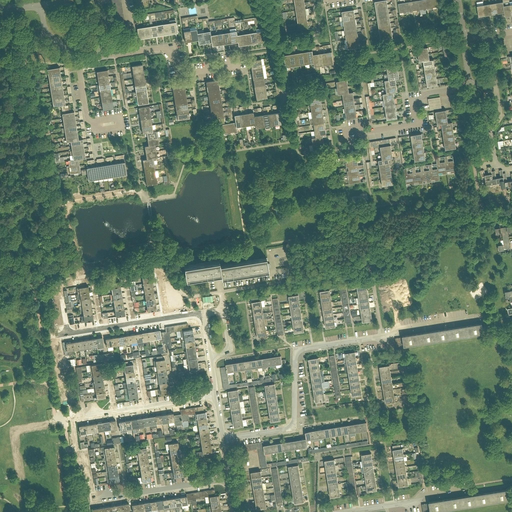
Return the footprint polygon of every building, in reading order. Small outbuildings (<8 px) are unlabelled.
[(418,0),(412,1),(413,12),(413,10),(417,10),(417,11),(420,11),(418,0)] [(423,10),(426,10),(424,0),(420,0),(418,0),(420,11),(420,9),(423,9),(423,10)] [(430,9),(433,9),(431,0),(424,0),(426,10),(427,10),(426,8),(430,8),(430,9)] [(438,0),(431,0),(433,9),(433,7),(436,7),(437,8),(440,8),(438,0)] [(410,12),(413,12),(412,1),(405,3),(407,13),(407,11),(410,11),(410,12)] [(503,6),(504,5),(503,2),(503,1),(496,3),(498,13),(504,12),(503,6)] [(503,6),(504,12),(505,16),(511,15),(510,4),(509,1),(503,2),(504,5),(503,6)] [(305,2),(295,4),(296,10),(306,9),(305,5),(308,4),(308,2),(305,2)] [(483,3),(483,5),(485,15),(492,14),(490,4),(487,4),(486,2),(483,3)] [(403,12),(403,13),(407,13),(405,3),(398,4),(400,14),(400,12),(403,12)] [(492,14),(498,13),(496,3),(490,4),(492,14)] [(479,16),(485,15),(483,5),(477,6),(479,16)] [(158,36),(156,25),(153,26),(151,16),(153,15),(153,13),(148,14),(149,16),(150,26),(152,37),(158,36)] [(308,21),(298,23),(299,29),(309,28),(308,21)] [(169,23),(171,34),(177,33),(176,22),(169,23)] [(165,35),(171,34),(169,23),(163,24),(165,35)] [(158,36),(165,35),(163,24),(156,25),(158,36)] [(145,38),(152,37),(150,26),(144,27),(145,38)] [(139,39),(145,38),(144,27),(137,28),(139,39)] [(197,33),(197,29),(190,30),(192,41),(198,40),(197,33)] [(185,42),(192,41),(190,30),(183,31),(185,42)] [(211,35),(210,31),(203,32),(205,43),(211,42),(212,42),(211,35)] [(237,35),(236,31),(230,32),(231,43),(238,42),(237,35)] [(256,32),(258,43),(264,41),(262,31),(256,32)] [(225,44),(231,43),(230,32),(223,33),(225,44)] [(251,44),(258,43),(256,32),(249,33),(251,44)] [(218,45),(225,44),(223,33),(217,34),(218,45)] [(245,45),(251,44),(249,33),(243,34),(245,45)] [(238,46),(245,45),(243,34),(237,35),(238,42),(238,46)] [(418,55),(429,54),(428,47),(417,49),(418,55)] [(430,60),(429,54),(418,55),(419,62),(423,61),(430,60)] [(251,67),(262,65),(261,59),(250,60),(251,67)] [(424,67),(435,66),(434,59),(430,60),(423,61),(424,67)] [(133,72),(143,71),(142,64),(132,66),(133,72)] [(252,73),(263,72),(262,65),(251,67),(252,73)] [(387,73),(398,72),(397,65),(386,67),(387,73)] [(425,74),(436,72),(435,66),(424,67),(425,74)] [(98,78),(108,76),(107,70),(97,71),(98,78)] [(134,79),(144,77),(143,71),(133,72),(134,79)] [(253,80),(264,78),(263,72),(252,73),(253,80)] [(395,79),(399,78),(398,72),(387,73),(388,79),(388,80),(395,79)] [(426,80),(437,79),(436,72),(425,74),(426,80)] [(99,84),(109,83),(108,76),(98,78),(99,84)] [(135,85),(145,83),(144,77),(134,79),(135,85)] [(254,86),(265,84),(264,78),(253,80),(254,86)] [(396,85),(395,79),(388,80),(388,79),(385,80),(386,87),(396,85)] [(437,79),(426,80),(427,87),(438,85),(437,79)] [(337,88),(348,86),(347,80),(336,81),(337,88)] [(100,91),(110,89),(109,83),(99,84),(100,91)] [(136,91),(146,90),(145,83),(135,85),(136,91)] [(255,93),(266,91),(265,84),(254,86),(255,93)] [(393,92),(397,91),(396,85),(386,87),(387,93),(393,92)] [(349,93),(349,92),(348,86),(337,88),(338,94),(342,94),(349,93)] [(101,97),(111,95),(110,89),(100,91),(101,97)] [(137,98),(147,96),(146,90),(136,91),(137,98)] [(266,91),(255,93),(256,99),(267,97),(266,91)] [(343,100),(354,98),(353,92),(349,92),(349,93),(342,94),(343,100)] [(394,98),(393,92),(387,93),(383,94),(384,100),(394,98)] [(102,103),(112,102),(111,95),(101,97),(102,103)] [(147,96),(137,98),(138,104),(149,103),(147,96)] [(311,105),(322,103),(321,97),(310,99),(311,105)] [(344,106),(355,105),(354,101),(356,100),(356,102),(360,102),(362,102),(362,97),(359,97),(354,98),(343,100),(344,106)] [(385,107),(395,105),(394,98),(384,100),(385,107)] [(112,102),(102,103),(103,110),(113,108),(112,102)] [(312,112),(323,110),(322,103),(311,105),(312,112)] [(345,113),(356,111),(355,105),(344,106),(345,113)] [(386,113),(396,111),(395,105),(385,107),(386,113)] [(150,112),(149,106),(138,107),(139,114),(150,112)] [(313,118),(324,116),(323,110),(312,112),(313,118)] [(436,118),(447,116),(446,110),(435,111),(436,118)] [(356,111),(345,113),(346,119),(357,118),(356,111)] [(396,111),(386,113),(387,119),(397,118),(396,111)] [(140,120),(151,119),(150,115),(154,114),(153,112),(150,112),(139,114),(140,120)] [(314,124),(325,123),(324,116),(313,118),(314,124)] [(448,123),(447,116),(436,118),(437,125),(441,124),(448,123)] [(141,127),(152,125),(151,119),(140,120),(141,127)] [(235,122),(229,123),(230,134),(231,134),(230,132),(234,132),(234,133),(237,133),(236,127),(235,122)] [(442,130),(453,128),(452,122),(448,123),(441,124),(442,130)] [(227,133),(227,134),(230,134),(229,123),(222,124),(224,135),(224,133),(227,133)] [(315,131),(326,129),(325,123),(314,124),(315,131)] [(153,131),(152,125),(141,127),(142,133),(146,133),(146,132),(153,131)] [(443,137),(454,135),(453,128),(442,130),(443,137)] [(316,137),(323,136),(327,136),(326,129),(315,131),(316,137)] [(147,139),(158,137),(157,131),(153,131),(146,132),(146,133),(147,139)] [(412,142),(422,140),(421,133),(411,135),(412,142)] [(444,143),(455,141),(454,135),(443,137),(444,143)] [(313,144),(324,143),(323,136),(316,137),(312,138),(313,144)] [(155,144),(159,144),(158,137),(147,139),(148,145),(155,144)] [(413,148),(423,146),(422,140),(412,142),(413,148)] [(455,141),(444,143),(445,150),(456,148),(455,141)] [(313,151),(325,149),(324,143),(313,144),(312,144),(313,151)] [(156,151),(155,144),(148,145),(144,146),(145,152),(156,151)] [(381,153),(392,151),(391,145),(388,145),(385,146),(383,146),(380,146),(381,153)] [(414,154),(424,153),(423,146),(413,148),(414,154)] [(153,158),(156,157),(157,157),(156,151),(145,152),(146,159),(153,158)] [(382,160),(389,158),(393,158),(392,151),(381,153),(382,159),(382,160)] [(424,153),(414,154),(415,161),(426,159),(424,153)] [(348,162),(346,163),(346,167),(358,165),(357,160),(363,159),(362,156),(348,158),(345,159),(347,159),(348,162)] [(447,156),(444,156),(445,162),(447,174),(447,173),(447,172),(451,171),(451,173),(455,172),(454,161),(448,161),(447,156)] [(144,166),(154,164),(154,160),(156,160),(156,157),(153,158),(146,159),(143,159),(144,166)] [(436,158),(437,163),(437,169),(438,169),(439,175),(439,173),(442,172),(443,174),(447,174),(445,162),(440,163),(439,157),(436,158)] [(379,164),(377,165),(377,167),(379,167),(390,165),(389,158),(382,160),(382,159),(378,160),(379,164)] [(69,167),(79,165),(78,159),(73,160),(73,159),(68,160),(68,161),(70,160),(70,164),(69,164),(69,167)] [(145,172),(155,170),(154,164),(144,166),(145,172)] [(364,167),(364,164),(358,165),(346,167),(348,167),(349,171),(347,171),(348,175),(359,173),(359,168),(364,167)] [(435,181),(440,180),(439,175),(438,169),(437,169),(432,170),(432,164),(428,164),(429,170),(431,182),(431,180),(435,179),(435,181)] [(70,174),(80,172),(79,165),(69,167),(71,167),(71,170),(70,171),(70,174)] [(380,170),(378,171),(378,173),(380,173),(391,171),(390,165),(379,167),(380,170)] [(423,165),(420,166),(421,171),(423,183),(423,181),(427,180),(427,182),(431,182),(429,170),(424,171),(423,165)] [(497,183),(496,178),(493,178),(491,166),(488,167),(489,174),(485,175),(484,170),(480,170),(481,179),(485,178),(486,185),(497,183)] [(415,167),(412,167),(413,173),(415,184),(414,182),(418,182),(419,184),(423,183),(421,171),(416,172),(415,167)] [(410,183),(410,185),(415,184),(413,173),(408,173),(407,168),(403,168),(406,186),(406,184),(410,183)] [(155,170),(145,172),(146,179),(156,177),(155,170)] [(508,186),(507,181),(504,182),(502,170),(499,170),(500,177),(496,178),(497,183),(500,182),(501,187),(508,186)] [(381,179),(392,178),(391,171),(380,173),(381,179)] [(365,173),(359,174),(359,173),(348,175),(350,175),(350,179),(348,179),(349,184),(361,182),(360,177),(365,176),(365,173)] [(156,177),(146,179),(147,185),(157,183),(157,179),(159,179),(159,176),(156,177)] [(392,178),(381,179),(382,186),(393,184),(392,178)] [(509,239),(508,232),(507,232),(507,227),(496,228),(496,234),(502,233),(503,240),(509,239)] [(509,239),(503,240),(504,244),(498,245),(499,250),(510,248),(509,239)] [(268,269),(266,258),(228,265),(227,260),(184,267),(185,277),(220,271),(221,276),(268,269)] [(253,308),(262,307),(261,300),(258,301),(258,298),(252,299),(252,302),(253,308)] [(466,325),(467,336),(484,334),(482,323),(466,325)] [(452,339),(467,336),(466,325),(450,328),(452,339)] [(436,341),(452,339),(450,328),(434,330),(436,341)] [(162,338),(161,332),(160,332),(160,330),(154,331),(155,339),(159,338),(159,341),(165,340),(165,339),(165,337),(162,338)] [(420,344),(436,341),(434,330),(418,333),(420,344)] [(404,346),(420,344),(418,333),(402,336),(404,346)] [(126,348),(125,344),(123,336),(117,337),(119,345),(119,346),(122,346),(123,349),(126,348)] [(63,346),(64,351),(65,355),(67,355),(67,352),(73,352),(73,350),(71,342),(65,343),(66,346),(63,346)] [(344,360),(346,359),(356,358),(355,351),(345,353),(346,357),(344,357),(344,360)] [(275,356),(276,364),(282,363),(282,364),(286,364),(285,359),(282,360),(281,355),(275,356)] [(156,366),(165,365),(164,359),(162,359),(162,356),(156,357),(157,360),(153,361),(154,367),(156,366)] [(197,362),(186,364),(187,368),(184,368),(184,371),(198,368),(197,362)] [(361,388),(351,389),(352,396),(355,395),(356,399),(362,398),(361,394),(362,394),(361,388)] [(324,394),(314,395),(315,402),(316,402),(316,405),(323,404),(322,401),(325,400),(324,394)] [(394,395),(385,397),(386,403),(387,407),(393,406),(392,402),(395,402),(395,398),(396,398),(396,395),(394,395)] [(233,421),(243,420),(242,416),(245,416),(244,413),(242,413),(242,414),(232,415),(233,421)] [(177,425),(181,424),(182,424),(182,421),(181,415),(181,414),(173,415),(174,421),(175,425),(177,425)] [(111,433),(111,432),(109,421),(103,422),(104,430),(105,432),(108,431),(109,433),(111,433)] [(212,451),(211,445),(201,447),(202,453),(197,453),(197,456),(210,454),(210,452),(212,451)] [(394,456),(404,454),(403,448),(400,448),(400,445),(393,446),(393,449),(393,450),(394,456)] [(394,456),(395,462),(405,460),(404,456),(407,456),(407,454),(404,454),(394,456)] [(492,491),(494,502),(510,500),(508,489),(492,491)] [(478,505),(494,502),(492,491),(476,494),(478,505)] [(462,507),(478,505),(476,494),(466,496),(461,497),(462,507)] [(190,499),(187,499),(187,500),(186,496),(180,497),(182,505),(188,504),(188,503),(192,502),(191,499),(190,499)] [(446,510),(462,507),(461,497),(458,497),(454,498),(445,499),(446,510)] [(430,511),(431,511),(446,510),(445,499),(439,500),(436,500),(429,502),(430,511)]
